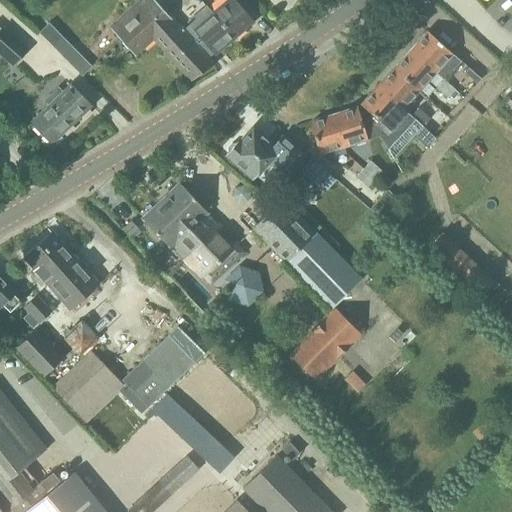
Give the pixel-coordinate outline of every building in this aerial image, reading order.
[(212,64),(207,58),(187,35),(159,5),(154,0),(145,0),(112,30),(136,56),(154,40),(192,81),(212,64)] [(231,0),(214,15),(234,39),(253,23),(253,22),(234,0),(231,0)] [(215,54),(234,39),(214,15),(195,30),(194,29),(187,35),(207,58),(214,52),(215,54)] [(82,76),(92,66),(50,24),(41,33),(82,76)] [(0,54),(14,67),(29,49),(4,27),(2,29),(0,27),(0,54)] [(434,71),(450,53),(427,32),(411,50),(434,71)] [(418,89),(434,71),(411,50),(395,68),(418,89)] [(395,68),(378,86),(379,86),(402,107),(418,89),(395,68)] [(481,79),(469,68),(465,73),(477,83),(481,79)] [(458,93),(454,90),(444,80),(437,88),(447,98),(448,98),(450,96),(453,99),(458,93)] [(52,144),(70,127),(92,107),(72,86),(64,93),(61,90),(47,103),(50,105),(32,121),(52,144)] [(424,127),(402,107),(379,86),(378,86),(362,104),(372,113),(368,118),(378,135),(389,151),(399,144),(390,130),(388,128),(385,125),(394,115),(399,119),(398,121),(414,136),(415,137),(424,127)] [(423,125),(430,117),(418,106),(411,114),(423,125)] [(334,116),(343,145),(367,138),(362,124),(357,108),(334,116)] [(346,153),(343,145),(334,116),(311,124),(320,153),(332,149),(334,156),(346,153)] [(238,141),(237,143),(231,143),(227,147),(227,154),(254,178),(269,160),(282,171),(299,151),(281,136),(274,145),(253,127),(240,142),(238,141)] [(364,169),(375,179),(375,178),(382,171),(382,170),(371,161),(364,169)] [(327,172),(317,163),(309,173),(318,182),(327,172)] [(368,187),(375,179),(364,169),(357,177),(368,187)] [(199,202),(181,184),(144,220),(170,246),(173,244),(206,278),(208,276),(213,282),(243,252),(238,247),(239,245),(206,212),(207,211),(206,210),(211,206),(203,198),(199,202)] [(387,191),(370,208),(371,209),(379,216),(395,198),(387,191)] [(332,307),(360,280),(283,200),(255,228),(332,307)] [(254,206),(259,212),(265,207),(259,201),(259,202),(254,206)] [(477,288),(489,276),(441,231),(430,243),(477,288)] [(71,310),(100,284),(54,232),(25,257),(71,310)] [(11,312),(21,302),(12,293),(15,291),(0,275),(0,305),(3,303),(11,312)] [(35,327),(49,311),(37,298),(24,308),(28,313),(24,318),(35,327)] [(316,381),(361,335),(335,309),(290,355),(316,381)] [(46,375),(66,356),(40,329),(20,347),(46,375)] [(169,337),(123,381),(126,384),(119,391),(142,415),(149,408),(195,364),(169,337)] [(86,418),(122,384),(91,352),(55,386),(86,418)] [(358,394),(365,387),(352,374),(345,381),(358,394)] [(0,509),(2,511),(4,511),(33,489),(19,472),(47,449),(16,411),(0,390),(0,509)] [(214,467),(227,452),(168,396),(154,411),(214,467)] [(487,420),(472,432),(486,449),(501,436),(487,420)] [(290,442),(282,449),(292,460),(300,453),(290,442)] [(266,511),(331,511),(277,457),(244,489),(266,511)] [(128,511),(152,511),(160,505),(198,470),(188,458),(182,463),(160,483),(129,511),(128,511)] [(33,489),(4,511),(106,511),(75,474),(62,484),(53,473),(33,489)] [(249,511),(239,501),(227,511),(249,511)]
